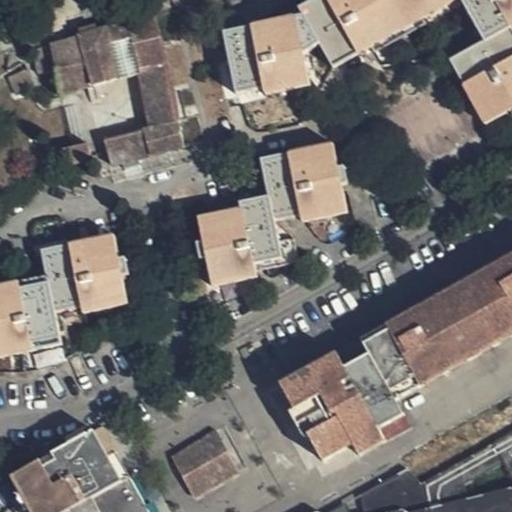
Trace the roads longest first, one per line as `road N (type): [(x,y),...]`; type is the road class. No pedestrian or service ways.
road 1 (residential): [(511,171),(181,361)]
road 2 (unknown): [(511,405),(314,511)]
road 3 (residential): [(181,361),(83,410),(0,429)]
road 4 (unknown): [(276,511),(181,361)]
road 5 (residential): [(181,361),(147,200)]
